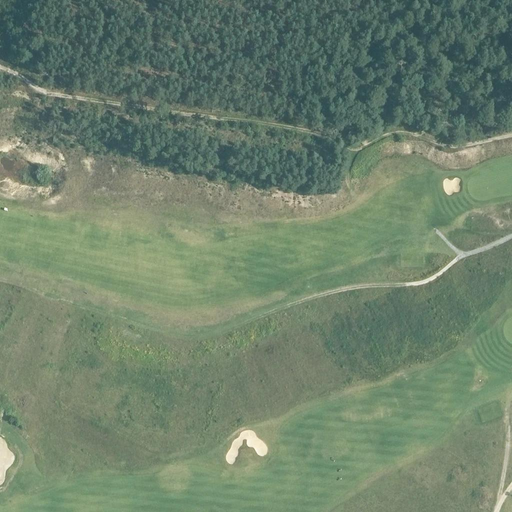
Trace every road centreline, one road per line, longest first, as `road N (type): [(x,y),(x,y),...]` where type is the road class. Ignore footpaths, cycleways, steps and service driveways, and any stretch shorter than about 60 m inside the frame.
road 1 (track): [(0,281),(181,337),(353,285),(405,285),(511,236)]
road 2 (track): [(511,134),(451,147),(397,131),(367,148),(38,91),(0,65)]
